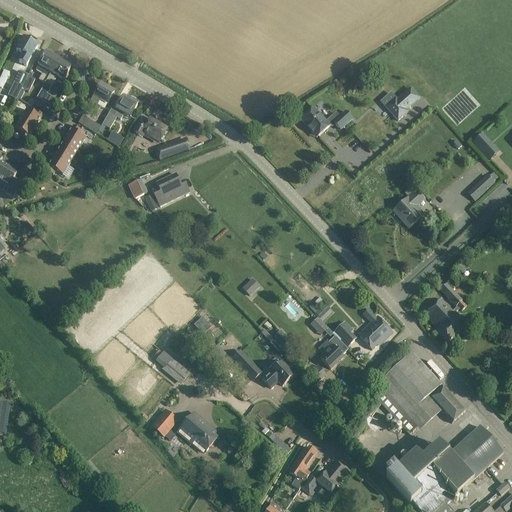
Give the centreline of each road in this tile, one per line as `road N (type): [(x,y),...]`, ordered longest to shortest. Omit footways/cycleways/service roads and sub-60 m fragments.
road 1 (tertiary): [(411,327),(241,145),(97,53)]
road 2 (unknown): [(390,304),(511,185)]
road 3 (residential): [(0,141),(21,153),(39,149),(97,53)]
road 4 (tertiary): [(511,440),(411,327)]
road 5 (unclassified): [(326,443),(355,392),(411,327)]
